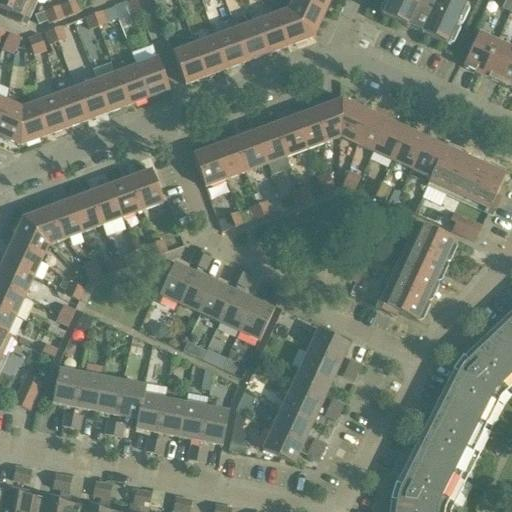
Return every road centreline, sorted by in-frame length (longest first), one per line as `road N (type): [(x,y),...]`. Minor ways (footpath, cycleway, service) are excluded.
road 1 (residential): [(163,124),(341,60),(511,139)]
road 2 (residential): [(420,364),(333,320),(320,292),(212,241),(163,124)]
road 3 (residential): [(308,511),(0,446)]
road 4 (residential): [(0,184),(163,124)]
road 5 (residential): [(420,364),(389,431),(334,511)]
road 6 (residential): [(511,247),(493,288),(435,337),(420,364)]
